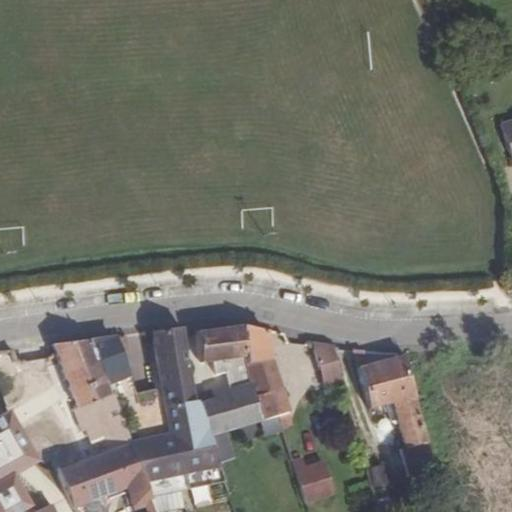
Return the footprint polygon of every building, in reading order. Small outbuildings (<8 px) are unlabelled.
[(511,121),(499,126),(511,161),(511,121)] [(287,413),(269,364),(266,333),(240,327),(222,329),(228,360),(244,358),(245,365),(248,383),(250,382),(259,423),(275,417),(287,413)] [(149,497),(224,483),(217,463),(208,437),(205,429),(197,408),(193,401),(192,397),(181,334),(181,328),(149,332),(160,389),(134,394),(127,378),(119,354),(118,354),(117,353),(127,350),(125,337),(120,338),(119,336),(112,337),(88,340),(127,444),(143,485),(144,484),(149,497)] [(228,360),(222,329),(195,332),(198,363),(209,362),(211,376),(224,374),(227,388),(237,429),(259,423),(250,382),(248,383),(245,365),(244,358),(228,360)] [(51,346),(76,409),(72,411),(80,433),(86,430),(96,456),(127,444),(88,340),(51,346)] [(311,342),(320,377),(339,372),(333,347),(311,342)] [(414,397),(402,355),(366,366),(362,351),(351,350),(368,410),(392,403),(414,397)] [(227,388),(210,393),(225,432),(237,429),(227,388)] [(209,391),(192,397),(193,401),(197,408),(205,429),(208,437),(219,434),(225,432),(210,393),(209,391)] [(404,449),(426,443),(414,397),(392,403),(404,449)] [(0,441),(12,466),(45,449),(32,422),(0,438),(0,441)] [(219,434),(208,437),(217,463),(225,461),(224,457),(226,456),(219,434)] [(63,468),(90,458),(82,436),(54,447),(63,468)] [(433,470),(426,443),(404,449),(400,451),(407,477),(433,470)] [(133,504),(148,499),(143,485),(127,444),(96,456),(90,458),(63,468),(60,469),(74,508),(127,487),(133,504)] [(298,451),(287,454),(299,492),(329,482),(319,453),(301,459),(298,451)] [(366,471),(370,487),(384,483),(379,468),(366,471)] [(0,497),(0,511),(12,511),(5,500),(3,501),(0,497)] [(374,503),(376,511),(391,511),(388,499),(374,503)] [(58,511),(54,502),(30,511),(58,511)]
